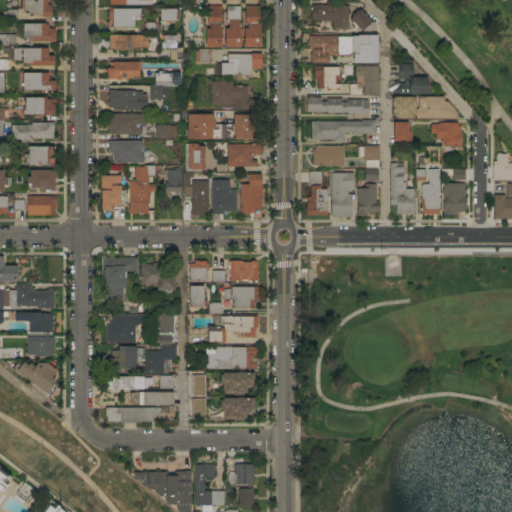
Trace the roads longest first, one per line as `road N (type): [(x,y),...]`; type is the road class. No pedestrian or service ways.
road 1 (residential): [(85,431),(80,0)]
road 2 (residential): [(0,235),(269,235)]
road 3 (tertiary): [(282,0),(282,223)]
road 4 (tertiary): [(295,236),(511,236)]
road 5 (residential): [(85,431),(101,439),(282,439)]
road 6 (tertiary): [(282,439),(282,249)]
